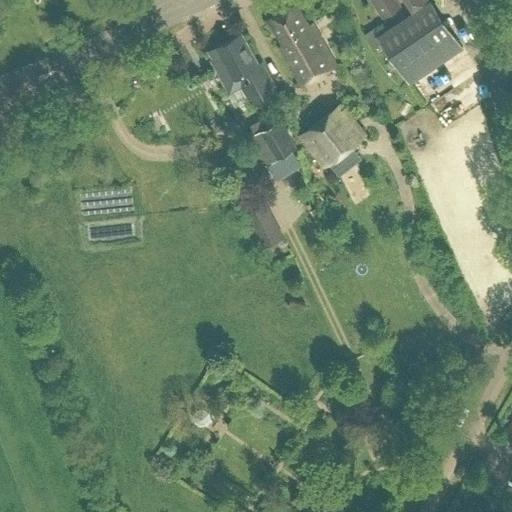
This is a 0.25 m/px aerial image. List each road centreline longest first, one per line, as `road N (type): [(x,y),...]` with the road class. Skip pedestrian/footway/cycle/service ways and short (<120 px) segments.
road 1 (secondary): [(0,97),(171,6)]
road 2 (unclassified): [(425,511),(511,357)]
road 3 (unclassified): [(511,135),(471,0)]
